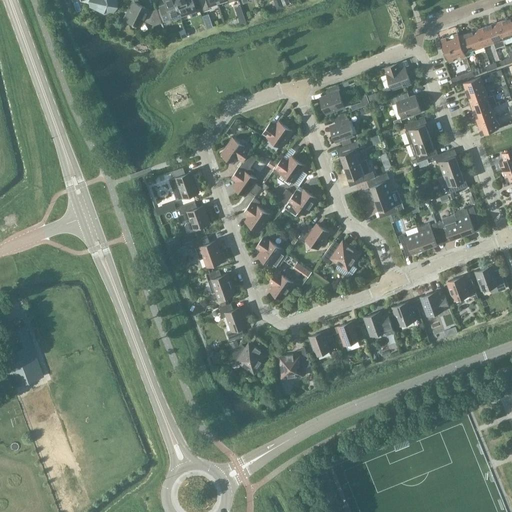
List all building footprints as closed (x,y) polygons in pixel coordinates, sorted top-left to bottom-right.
[(79,0),(80,1),(88,3),(89,6),(104,12),(113,12),(116,5),(115,0),(79,0)] [(162,0),(164,3),(158,5),(165,25),(171,22),(170,18),(179,15),(174,0),(162,0)] [(174,0),(179,15),(189,11),(190,16),(197,13),(191,0),(174,0)] [(208,5),(217,1),(216,0),(198,0),(203,11),(209,9),(208,5)] [(148,12),(148,11),(143,9),(144,7),(131,1),(123,19),(135,24),(135,25),(136,25),(137,25),(138,25),(139,24),(140,24),(141,24),(141,23),(142,22),(142,21),(143,20),(153,25),(161,23),(156,9),(148,12)] [(511,41),(511,35),(506,19),(497,22),(503,39),(504,44),(511,41)] [(505,44),(503,39),(497,22),(487,26),(493,43),(495,48),(505,44)] [(484,46),(493,43),(487,26),(478,29),(484,46)] [(474,49),(484,46),(478,29),(468,32),(474,49)] [(465,53),(474,49),(468,32),(459,36),(462,44),(465,53)] [(462,44),(459,36),(458,33),(441,39),(445,50),(462,44)] [(466,56),(465,53),(462,44),(445,50),(449,62),(466,56)] [(397,63),(385,68),(387,74),(392,89),(411,83),(405,68),(401,69),(399,68),(397,63)] [(467,93),(484,87),(480,76),(463,82),(467,93)] [(325,113),(344,106),(339,91),(340,91),(338,84),(323,89),(325,95),(325,96),(320,98),(325,113)] [(471,103),(488,97),(484,87),(467,93),(471,103)] [(411,97),(409,97),(407,91),(390,97),(393,105),(397,103),(402,118),(421,111),(416,96),(411,97)] [(375,93),(368,95),(370,103),(377,100),(375,93)] [(474,113),(491,107),(500,104),(499,101),(496,102),(493,95),(488,97),(471,103),(474,113)] [(478,124),(495,118),(491,107),(474,113),(478,124)] [(349,120),(346,113),(333,117),(335,123),(335,124),(330,126),(336,141),(340,139),(350,136),(354,134),(349,119),(349,120)] [(495,118),(478,124),(482,134),(499,128),(498,126),(500,125),(496,119),(495,118)] [(409,144),(430,136),(425,124),(419,126),(417,120),(404,124),(406,131),(405,131),(409,144)] [(292,131),(279,121),(276,125),(271,121),(262,133),(268,137),(268,138),(281,147),(292,131)] [(350,136),(340,139),(343,146),(344,146),(356,141),(356,139),(351,141),(350,136)] [(430,157),(428,151),(434,149),(430,136),(409,144),(414,156),(415,156),(416,159),(412,160),(413,164),(430,157)] [(243,162),(248,154),(250,151),(245,147),(245,146),(234,138),(222,154),(228,159),(229,157),(235,161),(237,158),(243,162)] [(345,167),(361,161),(357,148),(359,148),(357,141),(356,141),(344,146),(346,152),(340,154),(345,167)] [(503,171),(511,167),(511,149),(507,151),(509,157),(499,160),(503,171)] [(446,152),(434,156),(437,163),(439,162),(443,174),(460,168),(455,156),(449,158),(447,152),(446,152)] [(241,164),(231,178),(236,181),(236,183),(235,185),(234,186),(234,187),(235,188),(239,191),(245,195),(256,178),(250,174),(253,170),(250,168),(256,159),(249,154),(242,164),(241,164)] [(274,169),(272,172),(278,176),(280,172),(293,182),(305,165),(297,160),(293,157),(292,156),(291,156),(290,158),(288,161),(282,157),(277,165),(275,168),(274,169)] [(358,183),(374,177),(375,177),(373,170),(370,171),(366,159),(361,161),(345,167),(349,179),(355,177),(358,183)] [(271,161),(267,165),(274,169),(275,168),(277,165),(271,161)] [(185,174),(183,167),(170,172),(173,178),(176,177),(183,198),(198,192),(191,172),(185,174)] [(511,167),(503,171),(507,181),(511,179),(511,167)] [(460,168),(443,174),(448,186),(445,187),(448,194),(452,192),(460,189),(464,188),(462,181),(464,181),(460,168)] [(375,198),(391,192),(387,180),(389,179),(387,173),(375,177),(374,177),(377,184),(370,186),(375,198)] [(256,184),(250,192),(256,195),(261,187),(256,184)] [(286,189),(279,199),(286,204),(288,202),(293,194),(286,189)] [(293,194),(288,202),(286,204),(284,207),(296,216),(299,210),(305,214),(316,198),(305,190),(301,195),(296,191),(293,194)] [(391,192),(375,198),(379,211),(386,209),(388,215),(390,214),(398,211),(404,209),(398,190),(391,192)] [(268,192),(265,196),(271,200),(274,196),(268,192)] [(259,231),(270,214),(258,205),(260,202),(254,197),(244,212),(248,216),(249,217),(246,221),(259,231)] [(197,208),(195,201),(178,207),(181,214),(188,211),(191,220),(186,222),(185,225),(187,233),(195,230),(194,229),(209,223),(203,206),(197,208)] [(162,205),(164,212),(175,208),(172,202),(162,205)] [(456,218),(462,235),(475,230),(472,224),(479,222),(473,207),(464,209),(463,208),(456,211),(455,212),(454,213),(456,218)] [(450,239),(462,235),(456,218),(444,223),(443,220),(437,222),(441,235),(447,233),(450,239)] [(435,237),(441,235),(437,222),(430,225),(429,222),(417,227),(419,232),(424,248),(437,244),(435,237)] [(314,229),(308,225),(299,238),(305,242),(306,240),(317,248),(329,232),(323,227),(321,229),(316,225),(314,229)] [(299,229),(294,235),(298,238),(303,231),(299,229)] [(412,253),(424,248),(419,232),(406,236),(405,234),(399,236),(403,249),(410,246),(412,253)] [(210,242),(207,235),(192,240),(195,248),(196,248),(200,260),(204,258),(208,267),(223,261),(222,259),(223,258),(222,255),(220,254),(215,240),(210,242)] [(271,265),(272,264),(276,266),(284,255),(280,253),(283,249),(270,240),(269,240),(264,236),(256,247),(261,250),(261,252),(258,256),(271,265)] [(333,242),(321,258),(328,263),(332,258),(339,264),(336,269),(342,274),(350,279),(357,268),(351,264),(359,253),(354,249),(356,246),(350,243),(348,245),(343,242),(339,247),(333,242)] [(307,277),(311,271),(297,261),(293,267),(307,277)] [(484,268),(476,271),(483,290),(490,287),(492,293),(501,290),(500,287),(505,285),(504,282),(500,271),(500,269),(494,271),(493,270),(492,268),(491,266),(489,266),(484,268)] [(219,269),(206,273),(209,280),(213,292),(216,290),(219,299),(234,294),(227,273),(221,275),(219,269)] [(282,275),(276,271),(268,282),(274,286),(271,291),(282,299),(293,282),(282,274),(282,275)] [(465,281),(463,276),(448,281),(454,300),(469,295),(469,294),(476,292),(471,279),(465,281)] [(439,296),(438,296),(436,291),(421,296),(428,315),(443,310),(443,309),(449,307),(445,294),(439,296)] [(411,306),(410,306),(408,301),(393,306),(400,325),(415,320),(421,317),(417,304),(411,306)] [(231,303),(218,307),(221,314),(226,312),(232,330),(227,332),(230,340),(244,335),(241,328),(246,326),(239,307),(233,309),(231,303)] [(196,305),(192,311),(194,316),(205,312),(199,309),(200,307),(196,305)] [(372,314),(365,316),(372,337),(385,332),(386,334),(394,331),(388,313),(383,315),(381,314),(380,311),(378,312),(373,313),(372,314)] [(353,327),(351,321),(338,326),(345,345),(358,340),(365,337),(360,325),(353,327)] [(13,387),(43,376),(25,326),(13,331),(20,350),(1,356),(13,387)] [(326,337),(325,336),(323,331),(310,336),(317,355),(330,350),(336,347),(332,335),(326,337)] [(254,348),(249,344),(245,349),(239,345),(229,349),(232,356),(254,372),(265,356),(260,352),(261,350),(255,346),(254,348)] [(311,365),(305,348),(297,351),(297,355),(293,356),(293,354),(286,355),(287,356),(280,357),(282,377),(302,375),(301,369),(311,365)] [(221,354),(211,358),(213,364),(223,360),(221,354)] [(494,387),(482,392),(483,394),(486,403),(499,398),(505,396),(504,394),(508,392),(511,401),(511,402),(511,382),(505,385),(501,387),(500,384),(494,387)]
